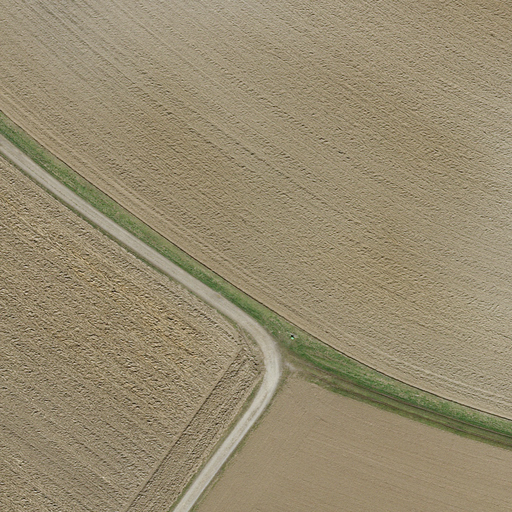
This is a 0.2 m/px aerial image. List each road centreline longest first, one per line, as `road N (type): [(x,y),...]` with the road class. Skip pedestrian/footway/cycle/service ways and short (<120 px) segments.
road 1 (track): [(0,139),(209,291),(257,329),(274,355),(511,451)]
road 2 (track): [(274,355),(269,398),(186,511)]
